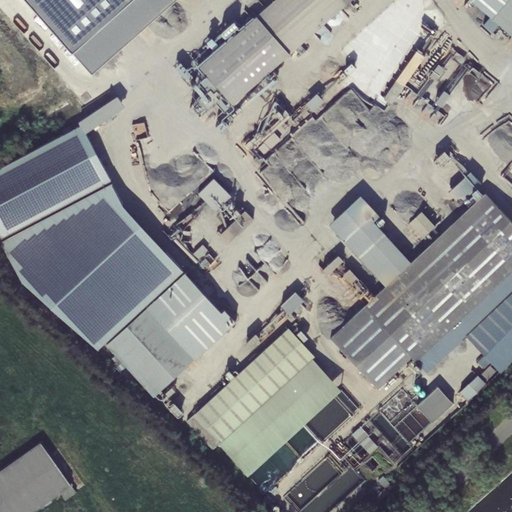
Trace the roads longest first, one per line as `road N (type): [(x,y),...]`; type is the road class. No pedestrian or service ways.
road 1 (unknown): [(163,68),(131,95),(114,135),(130,193),(193,268),(237,301),(286,279),(301,258)]
road 2 (unknown): [(301,258),(338,197),(511,89)]
road 3 (unknown): [(163,68),(301,258)]
road 4 (unclassified): [(420,511),(511,422)]
